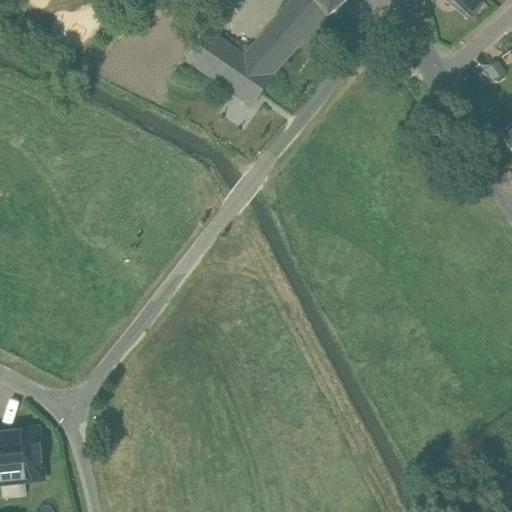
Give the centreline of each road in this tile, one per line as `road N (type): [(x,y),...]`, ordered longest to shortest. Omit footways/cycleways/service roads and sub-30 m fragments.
road 1 (residential): [(72,403),(357,59),(411,36)]
road 2 (tertiary): [(511,201),(433,88)]
